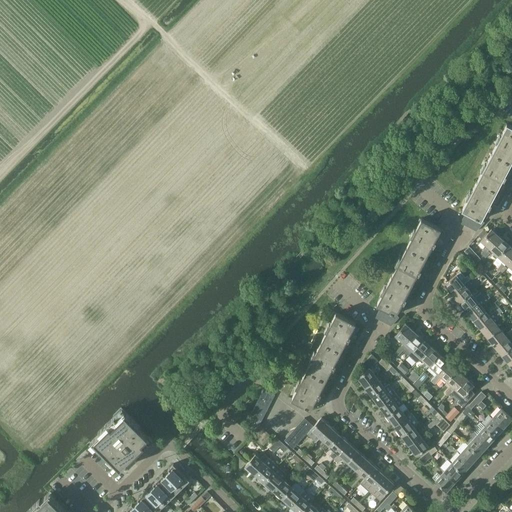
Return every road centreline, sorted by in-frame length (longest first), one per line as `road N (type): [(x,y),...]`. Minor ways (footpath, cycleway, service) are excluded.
road 1 (track): [(312,163),(131,0)]
road 2 (residential): [(453,511),(338,405),(369,338)]
road 3 (residential): [(511,397),(423,311),(454,241),(450,214)]
road 4 (residential): [(235,511),(174,447),(160,450),(98,511)]
